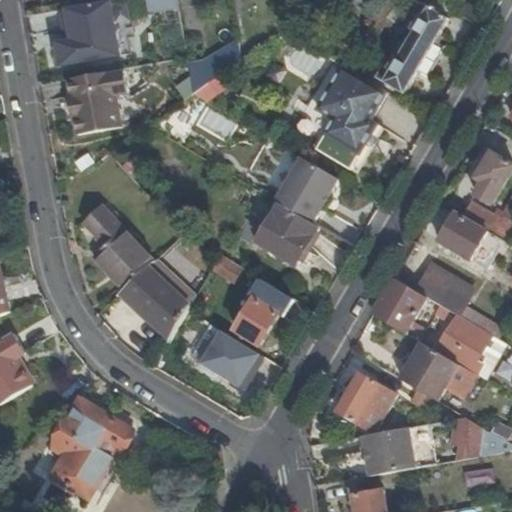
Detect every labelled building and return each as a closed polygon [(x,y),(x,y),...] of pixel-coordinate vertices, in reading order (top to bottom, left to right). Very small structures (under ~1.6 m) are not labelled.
[(146,0),(150,15),(179,9),(177,0),(146,0)] [(96,5),(74,9),(50,13),(60,69),(99,62),(91,21),(98,20),(96,5)] [(417,35),(409,49),(429,60),(450,24),(422,7),(415,19),(419,21),(412,32),(417,35)] [(236,42),(187,67),(206,104),(233,90),(226,76),(248,65),(236,42)] [(429,60),(409,49),(400,63),(396,60),(389,72),(385,69),(378,81),(406,98),(429,60)] [(373,121),(388,96),(342,68),(316,112),(334,122),(325,137),(361,158),(380,125),(373,121)] [(127,71),(73,80),(76,96),(74,96),(78,121),(81,121),(83,137),(126,130),(120,97),(131,95),(127,71)] [(169,115),(158,127),(180,146),(190,134),(169,115)] [(511,138),(504,134),(493,150),(495,151),(511,161),(511,138)] [(511,161),(495,151),(479,178),(484,181),(477,194),(494,204),(511,173),(511,161)] [(341,183),(292,154),(270,190),(283,198),(279,205),(283,207),(315,226),(341,183)] [(472,201),(465,213),(511,240),(511,239),(511,221),(505,218),(504,220),(472,201)] [(316,239),(321,230),(315,226),(283,207),(262,244),(278,255),(295,226),(316,239)] [(128,291),(153,268),(157,263),(103,209),(86,226),(108,248),(97,260),(128,291)] [(458,213),(442,241),(472,259),(489,231),(458,213)] [(299,267),(316,239),(295,226),(278,255),(299,267)] [(222,258),(214,272),(234,284),(242,270),(222,258)] [(0,262),(0,318),(12,314),(1,262),(0,262)] [(490,332),(501,338),(506,329),(467,306),(477,290),(435,264),(419,291),(443,305),(460,315),(490,332)] [(123,295),(173,341),(194,305),(153,268),(128,291),(123,295)] [(419,291),(397,278),(375,314),(409,334),(428,302),(432,304),(430,308),(438,313),(443,305),(419,291)] [(280,317),(291,299),(267,286),(238,334),(262,348),(281,317),(280,317)] [(443,305),(438,313),(456,323),(460,315),(443,305)] [(440,352),(480,375),(486,365),(474,358),(488,334),(461,318),(440,352)] [(245,390),(265,356),(224,331),(204,366),(245,390)] [(24,352),(12,333),(0,340),(0,404),(31,385),(32,378),(25,367),(19,366),(15,359),(24,352)] [(425,344),(404,380),(441,402),(461,365),(425,344)] [(399,394),(363,374),(340,412),(376,434),(399,394)] [(89,428),(100,411),(81,400),(71,418),(86,427),(89,428)] [(136,433),(100,411),(89,428),(86,427),(65,460),(54,479),(90,500),(115,460),(109,455),(114,446),(124,453),(136,433)] [(457,461),(505,452),(508,441),(493,432),(467,417),(456,419),(452,445),(460,447),(457,461)] [(65,460),(86,427),(71,418),(64,423),(55,437),(53,453),(65,460)] [(508,441),(509,442),(511,436),(511,429),(499,422),(493,432),(508,441)] [(364,437),(371,478),(421,468),(414,428),(364,437)] [(457,478),(437,482),(441,498),(461,493),(457,478)] [(356,495),(359,511),(390,511),(386,489),(356,495)]
